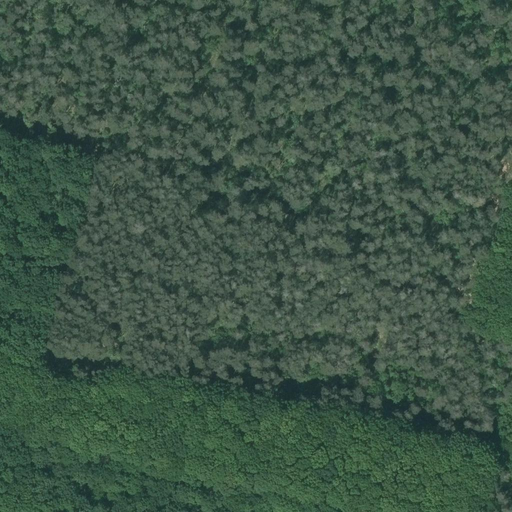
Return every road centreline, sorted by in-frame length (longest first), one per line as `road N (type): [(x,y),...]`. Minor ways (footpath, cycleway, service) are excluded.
road 1 (track): [(511,452),(0,352)]
road 2 (track): [(35,359),(93,184),(96,150)]
